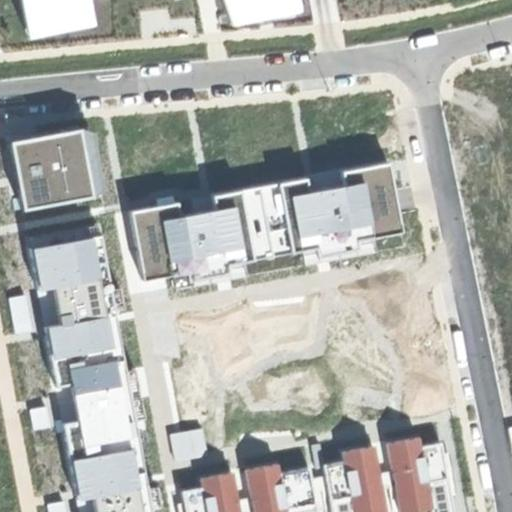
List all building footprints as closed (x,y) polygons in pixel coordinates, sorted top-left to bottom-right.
[(88,0),(17,0),(26,38),(94,24),(88,0)] [(296,8),(294,0),(215,0),(220,23),(296,8)] [(289,104),(251,107),(253,138),(292,134),(289,104)] [(27,178),(31,206),(99,194),(88,131),(21,142),(27,178)] [(176,202),(129,211),(142,278),(181,271),(182,277),(224,270),(222,262),(311,245),(312,253),(351,246),(350,240),(399,231),(386,163),(339,172),(342,188),(308,194),(305,178),(211,196),(214,211),(208,212),(179,218),(176,202)] [(149,511),(97,235),(30,248),(38,290),(53,287),(60,324),(45,327),(45,332),(55,384),(70,381),(73,396),(77,421),(62,424),(75,494),(76,499),(91,496),(93,511),(149,511)] [(25,295),(7,298),(13,333),(31,330),(25,295)] [(47,406),(29,409),(32,431),(50,428),(47,406)] [(202,427),(182,431),(168,434),(173,459),(187,457),(207,453),(202,427)] [(199,486),(179,491),(183,511),(395,511),(398,511),(429,505),(430,511),(454,511),(441,442),(421,446),(419,436),(384,443),(390,470),(378,473),(372,446),(339,452),(341,461),(322,465),(324,475),(309,478),(307,468),(278,473),(276,462),(243,469),(248,496),(233,499),(228,472),(198,478),(199,486)] [(65,511),(64,501),(46,504),(47,511),(65,511)]
